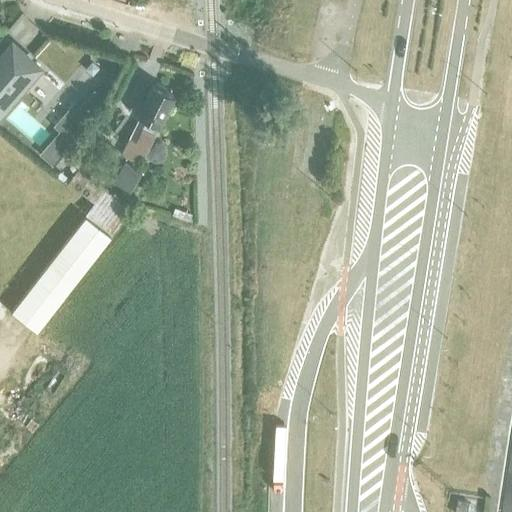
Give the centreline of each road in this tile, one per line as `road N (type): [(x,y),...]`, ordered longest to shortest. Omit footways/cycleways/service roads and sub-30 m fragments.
road 1 (primary): [(391,107),(350,511)]
road 2 (primary): [(384,511),(442,127)]
road 3 (residential): [(391,107),(336,82),(57,0)]
road 4 (primary): [(442,127),(462,0)]
